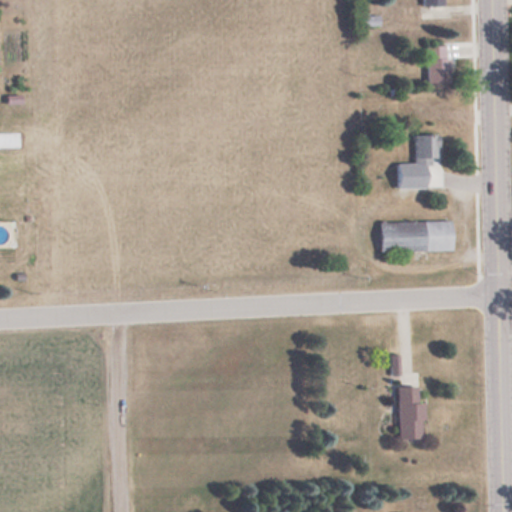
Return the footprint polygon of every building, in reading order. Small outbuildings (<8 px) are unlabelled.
[(375,16),(359,16),(359,25),(375,24),(375,16)] [(444,45),(422,45),(422,83),(444,83),(444,45)] [(431,120),(433,120),(433,110),(443,110),(443,102),(431,102),(431,120)] [(409,176),(426,176),(426,159),(435,159),(435,134),(409,134),(409,176)] [(446,221),(374,222),(374,251),(446,251),(446,221)] [(417,403),(412,403),(412,387),(392,387),(392,439),(417,439),(417,403)]
